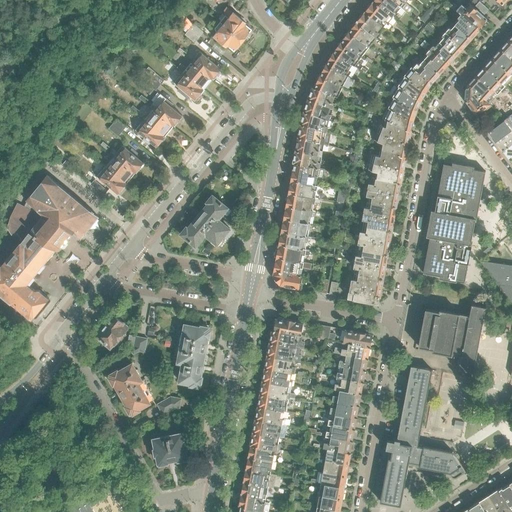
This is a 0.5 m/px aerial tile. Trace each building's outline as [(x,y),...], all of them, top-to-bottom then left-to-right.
[(403,8),(392,0),(374,0),(373,1),(374,2),(395,19),(398,15),(397,13),(401,8),(403,9),(403,8)] [(392,0),(403,8),(410,13),(414,9),(406,2),(407,0),(392,0)] [(395,19),(374,2),(373,3),(372,2),(372,3),(370,3),(368,6),(368,7),(365,11),(366,12),(385,28),(386,29),(390,25),(389,24),(393,18),(394,20),(395,19)] [(488,10),(480,2),(476,6),(484,14),(488,10)] [(487,19),(471,4),(466,9),(462,6),(458,10),(462,14),(478,29),(482,25),(484,24),(486,22),(487,20),(487,19)] [(431,15),(438,8),(433,5),(427,12),(431,15)] [(425,23),(431,15),(427,12),(426,11),(420,19),(425,23)] [(220,22),(244,41),(250,33),(249,33),(252,30),(245,24),(246,23),(233,12),(231,15),(226,15),(220,22)] [(385,28),(366,12),(365,13),(364,13),(363,13),(362,13),(360,16),(360,17),(357,22),(376,38),(378,40),(382,34),(381,33),(385,28)] [(478,29),(462,14),(457,19),(459,20),(455,24),(471,39),(479,30),(478,29)] [(183,25),(199,38),(204,32),(187,18),(182,24),(183,25)] [(244,41),(220,22),(215,28),(216,32),(213,36),(226,47),(227,45),(234,51),(237,48),(237,49),(244,41)] [(376,38),(357,22),(356,23),(353,24),(352,27),(349,31),(369,47),(376,38)] [(471,39),(455,24),(451,28),(450,27),(445,32),(463,48),(471,39)] [(195,43),(199,38),(183,25),(180,28),(186,33),(185,35),(195,43)] [(369,47),(349,31),(348,33),(345,34),(344,37),(341,42),(361,56),(369,47)] [(463,48),(445,32),(441,37),(442,38),(439,42),(455,56),(463,48)] [(430,44),(425,40),(424,40),(418,35),(416,37),(422,43),(427,47),(430,44)] [(511,43),(509,41),(507,41),(504,44),(504,46),(501,49),(511,59),(511,43)] [(361,56),(341,42),(340,43),(337,44),(337,45),(336,48),(333,52),(354,66),(361,56)] [(455,56),(439,42),(435,46),(433,45),(430,49),(447,65),(455,56)] [(447,65),(430,49),(425,54),(427,56),(423,60),(439,74),(447,65)] [(511,72),(511,59),(501,49),(501,50),(499,50),(496,53),(496,55),(493,58),(511,74),(511,72)] [(192,62),(211,78),(212,79),(221,69),(201,52),(192,62)] [(354,66),(333,52),(332,54),(329,55),(329,56),(329,59),(326,63),(348,76),(354,66)] [(377,64),(373,61),(367,57),(365,59),(376,66),(377,64)] [(439,74),(423,60),(422,58),(413,68),(432,82),(439,74)] [(511,74),(493,58),(493,59),(491,59),(488,62),(488,64),(485,68),(502,84),(511,74)] [(192,62),(183,73),(202,88),(211,78),(192,62)] [(348,76),(326,63),(325,65),(323,67),(323,70),(320,75),(343,87),(348,76)] [(432,82),(413,68),(405,77),(426,92),(432,83),(431,83),(432,82)] [(502,84),(485,68),(484,68),(482,68),(480,71),(480,73),(477,76),(494,92),(502,84)] [(151,78),(160,86),(165,80),(155,72),(151,78)] [(202,88),(183,73),(174,83),(195,100),(204,89),(202,88)] [(343,87),(320,75),(319,77),(317,78),(316,79),(317,82),(314,87),(338,98),(343,87)] [(494,92),(477,76),(476,77),(474,77),(472,80),(472,82),(467,87),(488,106),(489,107),(491,105),(490,104),(494,100),(490,97),(494,92)] [(426,92),(405,77),(404,78),(405,79),(399,87),(421,101),(426,92)] [(160,86),(151,78),(147,83),(151,87),(152,86),(156,90),(160,86)] [(378,82),(373,90),(377,92),(381,84),(378,82)] [(421,101),(399,87),(399,88),(400,88),(399,89),(394,85),(388,94),(394,97),(417,111),(421,101)] [(333,109),(338,98),(314,87),(315,88),(314,89),(313,89),(308,99),(310,99),(333,109)] [(488,106),(467,87),(467,88),(466,89),(466,99),(467,100),(466,101),(476,115),(488,106)] [(417,111),(394,97),(394,98),(395,99),(390,109),(413,121),(417,111)] [(153,109),(172,125),(174,126),(182,116),(162,99),(153,109)] [(329,120),(333,109),(310,99),(309,102),(308,102),(308,100),(304,111),(306,112),(329,120)] [(140,111),(133,105),(131,108),(137,113),(140,111)] [(172,125),(153,109),(145,120),(164,135),(172,125)] [(413,121),(390,109),(389,110),(391,111),(385,120),(411,131),(413,121)] [(327,133),(329,120),(306,112),(305,114),(304,113),(303,113),(302,120),(301,124),(303,124),(303,125),(327,133)] [(506,120),(501,113),(490,121),(495,127),(506,120)] [(496,141),(511,129),(511,120),(509,117),(506,120),(495,127),(489,131),(496,141)] [(113,124),(122,132),(125,127),(116,120),(113,124)] [(164,135),(145,120),(136,130),(138,132),(138,134),(141,137),(143,136),(145,138),(144,140),(148,143),(150,141),(157,147),(162,141),(163,142),(166,137),(164,135)] [(411,131),(385,120),(384,126),(380,124),(377,133),(409,144),(410,138),(409,138),(411,131)] [(118,136),(122,132),(113,124),(109,128),(118,136)] [(324,144),(327,133),(303,125),(302,126),(301,126),(300,126),(298,137),(300,137),(300,138),(324,144)] [(511,144),(511,129),(496,141),(503,151),(511,144)] [(407,150),(409,144),(377,133),(374,139),(381,142),(379,150),(405,157),(407,150)] [(322,157),(324,144),(300,138),(300,139),(298,139),(299,139),(298,139),(296,150),(298,150),(297,151),(322,157)] [(110,147),(103,141),(101,145),(107,150),(110,147)] [(511,161),(511,159),(511,144),(503,151),(511,161)] [(115,155),(136,172),(144,163),(123,145),(115,155)] [(404,164),(405,157),(379,150),(378,156),(373,155),(371,162),(404,170),(405,164),(404,164)] [(320,167),(322,157),(297,151),(297,152),(296,152),(295,151),(293,163),(294,163),(321,168),(320,167)] [(101,157),(94,152),(92,155),(98,160),(101,157)] [(135,173),(136,172),(115,155),(106,166),(126,182),(133,172),(135,173)] [(471,242),(475,221),(476,221),(484,182),(486,171),(474,169),(474,167),(462,164),(444,161),(441,180),(437,179),(426,236),(430,237),(423,273),(439,276),(439,279),(447,280),(464,283),(465,281),(472,242),(471,242)] [(402,176),(404,170),(371,162),(369,169),(375,170),(374,178),(400,183),(402,176)] [(315,177),(316,172),(320,172),(321,171),(327,172),(327,170),(324,169),(321,168),(294,163),(293,173),(291,174),(290,178),(291,179),(315,184),(317,178),(315,177)] [(125,182),(126,182),(106,166),(97,177),(118,194),(127,183),(125,182)] [(345,173),(343,182),(350,183),(351,177),(352,175),(345,173)] [(0,264),(0,292),(0,293),(5,297),(5,298),(5,299),(6,298),(11,302),(32,319),(49,298),(39,290),(35,290),(28,284),(56,250),(60,249),(65,243),(74,233),(81,239),(81,238),(91,227),(99,217),(57,183),(53,179),(47,175),(32,194),(26,201),(27,201),(24,207),(18,203),(12,216),(21,231),(23,229),(28,233),(21,243),(20,243),(2,265),(0,264)] [(400,188),(400,183),(374,178),(373,178),(372,184),(370,184),(369,187),(364,186),(363,189),(369,190),(397,195),(397,190),(400,188)] [(320,189),(320,188),(326,189),(326,186),(315,184),(291,179),(290,186),(289,187),(288,190),(289,192),(289,193),(313,198),(314,191),(317,191),(317,189),(320,189)] [(108,191),(94,180),(91,185),(104,196),(108,191)] [(396,200),(397,195),(369,190),(367,197),(370,197),(369,202),(395,207),(395,206),(396,205),(397,202),(396,200)] [(315,204),(316,198),(313,198),(289,193),(288,199),(286,200),(286,203),(287,205),(311,210),(312,204),(315,204)] [(230,229),(218,219),(223,213),(227,216),(232,211),(213,195),(207,202),(209,203),(188,228),(187,227),(181,234),(196,246),(206,235),(217,244),(230,229)] [(395,212),(396,209),(395,208),(395,207),(369,202),(368,208),(366,207),(364,214),(392,219),(393,213),(395,212)] [(312,217),(313,211),(311,210),(287,205),(285,211),(284,213),(283,216),(284,218),(308,223),(310,216),(312,217)] [(391,224),(392,219),(364,214),(359,213),(359,215),(364,216),(363,220),(365,220),(364,226),(391,231),(391,230),(392,229),(393,226),(391,224)] [(310,229),(311,224),(308,223),(284,218),(283,224),(281,226),(281,229),(282,230),(306,235),(307,229),(310,229)] [(391,236),(392,233),(390,232),(391,231),(364,226),(363,232),(361,231),(360,238),(388,243),(389,237),(391,236)] [(310,242),(311,239),(316,240),(316,238),(308,237),(309,236),(306,235),(282,230),(280,237),(279,238),(278,242),(279,243),(303,249),(305,242),(307,242),(308,241),(310,242)] [(387,248),(388,243),(360,238),(359,243),(361,244),(360,250),(386,255),(387,254),(388,253),(388,250),(387,248)] [(308,256),(310,250),(303,249),(279,243),(278,250),(277,251),(276,255),(277,256),(301,261),(302,254),(308,256)] [(491,246),(483,252),(486,255),(486,256),(494,250),(493,250),(491,246)] [(387,260),(387,257),(386,256),(386,255),(360,250),(358,256),(356,255),(356,260),(352,259),(352,258),(348,257),(347,260),(384,267),(385,261),(387,260)] [(311,269),(312,263),(301,261),(277,256),(276,263),(274,264),(273,268),(274,269),(299,274),(300,267),(311,269)] [(383,272),(384,267),(347,260),(347,262),(352,263),(355,263),(354,268),(356,269),(355,274),(382,279),(382,278),(384,277),(384,274),(383,272)] [(511,304),(511,303),(511,265),(480,261),(481,261),(511,304)] [(300,281),(302,275),(302,274),(299,274),(274,269),(273,275),(280,285),(301,289),(302,281),(300,281)] [(382,284),(383,281),(382,280),(382,279),(355,274),(354,280),(352,279),(351,285),(379,291),(380,285),(382,284)] [(327,294),(330,280),(323,278),(320,292),(327,294)] [(336,290),(337,287),(338,283),(332,282),(330,294),(340,296),(340,293),(339,290),(336,290)] [(378,295),(379,291),(351,285),(348,298),(378,303),(379,296),(378,295)] [(474,372),(486,307),(472,304),(470,316),(460,314),(440,310),(439,312),(426,309),(425,313),(423,325),(422,330),(420,343),(419,343),(419,347),(432,349),(432,351),(452,355),(452,354),(461,356),(459,369),(474,372)] [(124,334),(127,330),(121,326),(122,324),(121,323),(121,320),(117,317),(115,317),(113,316),(97,336),(110,347),(113,344),(114,345),(117,342),(119,344),(126,335),(124,334)] [(301,335),(304,322),(276,317),(276,321),(273,322),(273,326),(274,329),(274,330),(296,334),(301,335)] [(209,338),(211,330),(209,330),(210,329),(209,329),(209,327),(201,326),(201,327),(185,324),(182,343),(206,348),(208,338),(209,338)] [(322,339),(324,326),(319,325),(316,338),(322,339)] [(328,340),(331,327),(324,326),(322,339),(328,340)] [(295,341),(296,334),(274,330),(273,332),(272,331),(270,339),(272,339),(272,342),(270,342),(293,347),(298,348),(299,342),(295,341)] [(370,348),(373,335),(346,330),(343,343),(346,343),(370,348)] [(292,353),(293,347),(270,342),(267,355),(291,359),(296,360),(297,353),(292,353)] [(202,367),(206,349),(206,348),(182,343),(178,362),(175,361),(175,364),(179,364),(179,362),(183,363),(202,367)] [(367,359),(370,348),(346,343),(345,349),(335,347),(334,353),(344,355),(367,359)] [(290,365),(291,359),(267,355),(265,368),(289,372),(289,373),(293,374),(295,366),(290,365)] [(365,370),(367,359),(344,355),(343,360),(339,360),(338,365),(342,366),(365,370)] [(142,381),(132,363),(118,372),(117,370),(111,374),(111,375),(111,376),(111,377),(110,377),(114,384),(115,384),(120,393),(139,383),(142,381)] [(201,377),(202,370),(202,367),(183,363),(179,382),(191,384),(190,385),(198,386),(198,385),(199,385),(199,384),(201,384),(202,377),(201,377)] [(363,382),(365,370),(342,366),(341,372),(337,371),(336,377),(342,379),(363,382)] [(400,505),(408,464),(414,465),(414,463),(420,464),(419,467),(451,473),(450,474),(451,475),(451,477),(452,478),(454,478),(455,478),(457,478),(466,472),(453,452),(423,446),(423,447),(418,446),(432,370),(411,366),(397,439),(395,439),(395,441),(388,440),(386,450),(393,451),(391,457),(389,456),(389,458),(388,458),(380,501),(400,505)] [(288,379),(289,373),(289,372),(265,368),(262,381),(264,381),(292,386),(293,380),(288,379)] [(361,394),(363,382),(342,379),(341,384),(335,383),(334,389),(340,390),(361,394)] [(291,393),(292,386),(264,381),(264,383),(262,382),(260,394),(262,394),(287,398),(286,399),(289,399),(293,399),(295,400),(296,394),(291,393)] [(150,403),(139,383),(120,393),(127,405),(126,406),(130,413),(131,412),(132,413),(133,412),(133,413),(140,410),(139,409),(150,403)] [(359,406),(361,394),(340,390),(339,396),(333,395),(332,401),(337,402),(337,401),(359,406)] [(285,405),(286,399),(287,398),(262,394),(262,395),(260,395),(258,406),(284,411),(287,412),(287,411),(297,413),(297,411),(292,410),(292,407),(285,405)] [(180,405),(182,398),(171,396),(166,399),(169,404),(171,403),(180,405)] [(160,409),(169,404),(166,399),(157,404),(160,409)] [(356,417),(359,406),(337,401),(337,402),(336,408),(331,407),(330,413),(335,414),(335,413),(356,417)] [(172,410),(169,404),(160,409),(163,415),(172,410)] [(283,418),(284,411),(258,406),(255,419),(287,425),(290,426),(291,420),(283,418)] [(354,429),(356,417),(335,413),(335,414),(334,420),(329,419),(328,425),(333,426),(354,429)] [(285,437),(287,425),(255,419),(253,432),(279,436),(285,437)] [(455,420),(454,428),(463,430),(464,422),(455,420)] [(352,441),(354,429),(333,426),(332,431),(327,430),(325,437),(331,438),(331,437),(352,441)] [(278,444),(279,436),(253,432),(251,444),(276,449),(280,450),(281,444),(278,444)] [(186,449),(185,443),(184,443),(182,433),(168,436),(173,460),(178,459),(179,460),(186,459),(186,458),(187,457),(185,449),(186,449)] [(173,460),(168,436),(153,439),(156,449),(154,449),(156,455),(157,455),(159,463),(160,463),(160,464),(168,463),(167,461),(173,460)] [(350,452),(352,441),(331,437),(331,438),(330,443),(324,442),(323,448),(327,449),(328,448),(350,452)] [(273,461),(276,449),(251,444),(248,456),(247,456),(273,461)] [(349,464),(351,453),(351,452),(350,452),(328,448),(327,449),(325,460),(349,464)] [(271,474),(273,461),(247,456),(248,458),(246,469),(271,474)] [(346,476),(349,464),(325,460),(323,471),(346,476)] [(276,480),(277,475),(271,474),(246,469),(244,480),(242,481),(268,486),(274,487),(275,480),(276,480)] [(344,488),(346,476),(323,471),(321,483),(344,488)] [(266,498),(268,486),(242,481),(243,483),(241,493),(266,498)] [(342,499),(344,488),(321,483),(319,495),(342,499)] [(511,488),(509,484),(502,488),(502,487),(499,489),(511,509),(511,488)] [(508,511),(511,510),(511,509),(499,489),(498,489),(489,495),(499,511),(508,511)] [(269,503),(265,502),(266,498),(241,493),(239,505),(264,511),(269,511),(270,505),(269,503)] [(340,510),(342,499),(319,495),(317,506),(340,510)] [(499,511),(489,495),(479,501),(485,511),(499,511)] [(94,511),(86,498),(61,511),(94,511)] [(485,511),(479,501),(469,508),(471,511),(485,511)]
